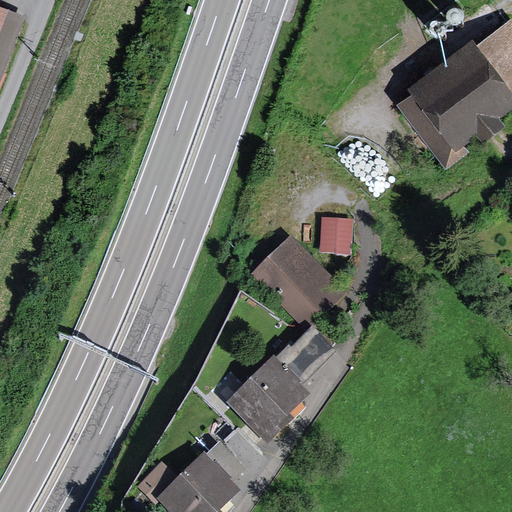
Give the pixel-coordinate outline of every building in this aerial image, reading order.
[(0,32),(9,10),(0,7),(0,32)] [(463,20),(464,17),(463,14),(461,11),(458,9),(455,8),(452,9),(449,11),(447,14),(446,17),(447,20),(449,23),(452,25),(455,26),(458,25),(461,23),(463,20)] [(506,127),(500,119),(511,109),(511,19),(511,18),(476,45),(472,39),(407,89),(411,95),(396,106),(446,170),(469,152),(465,146),(477,137),(483,145),(494,136),(506,127)] [(446,33),(447,30),(446,26),(444,24),(442,22),(438,21),(435,22),(432,24),(430,26),(429,30),(430,33),(432,36),(435,38),(438,39),(441,38),(444,36),(446,33)] [(353,221),(321,219),(319,255),(351,257),(353,221)] [(252,280),(308,335),(313,329),(347,295),(292,240),(252,280)] [(337,353),(313,329),(308,335),(291,351),(289,349),(275,362),(273,360),(226,408),(267,448),(294,421),(290,417),(310,396),(302,388),(337,353)] [(219,445),(206,458),(203,455),(179,480),(156,503),(165,511),(221,511),(241,492),(235,485),(248,472),(219,445)] [(156,503),(179,480),(161,463),(137,489),(154,506),(156,503)]
